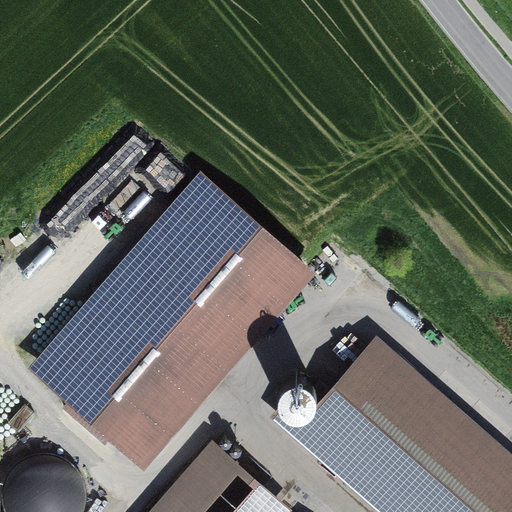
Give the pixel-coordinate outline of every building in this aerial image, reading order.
[(306,269),(199,176),(35,365),(141,457),(306,269)] [(511,511),(511,454),(379,337),(293,434),(382,511),(511,511)] [(299,379),(292,380),(286,383),(282,389),(280,396),(281,403),(284,409),(290,413),(296,415),(302,415),(307,414),(312,410),(316,404),(317,397),(316,390),(312,384),(306,380),(299,379)] [(24,404),(8,421),(18,430),(34,413),(24,404)] [(284,511),(290,505),(212,440),(148,511),(284,511)] [(60,456),(46,453),(33,455),(21,461),(11,472),(6,484),(6,498),(10,511),(79,511),(84,500),(84,487),(80,474),(71,463),(60,456)]
